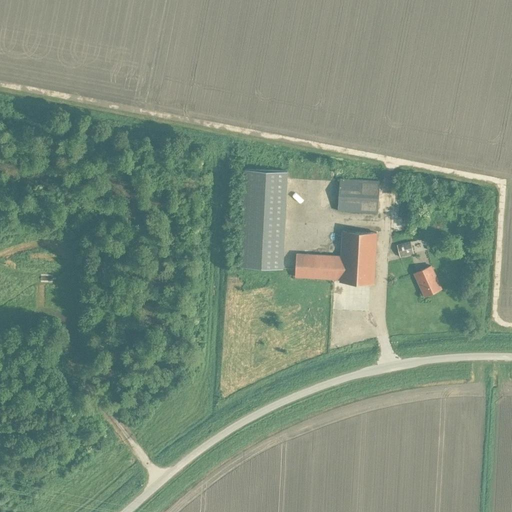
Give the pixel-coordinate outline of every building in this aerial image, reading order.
[(291,170),(245,168),(241,267),(286,269),(291,170)] [(378,213),(380,181),(339,178),(337,210),(378,213)] [(374,282),(376,233),(342,231),(341,256),(297,253),(295,276),(340,279),(339,281),(374,282)] [(399,257),(413,254),(410,242),(397,245),(399,257)] [(424,295),(441,288),(431,265),(414,273),(424,295)]
